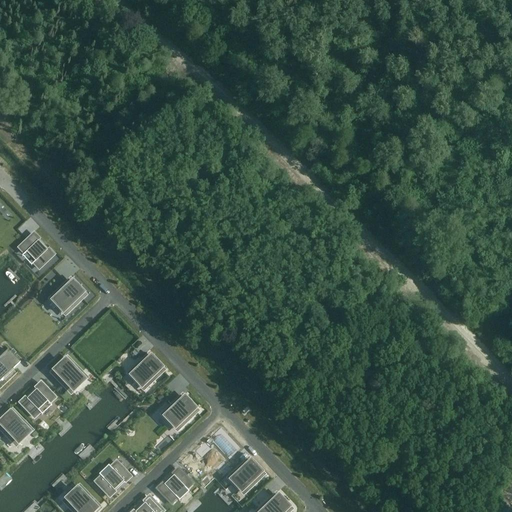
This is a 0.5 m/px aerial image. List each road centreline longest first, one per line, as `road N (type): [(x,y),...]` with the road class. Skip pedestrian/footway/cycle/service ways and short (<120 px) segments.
road 1 (residential): [(220,413),(110,295)]
road 2 (residential): [(110,295),(0,178)]
road 3 (residential): [(0,399),(110,295)]
road 4 (residential): [(115,511),(220,413)]
road 5 (residential): [(318,508),(220,413)]
